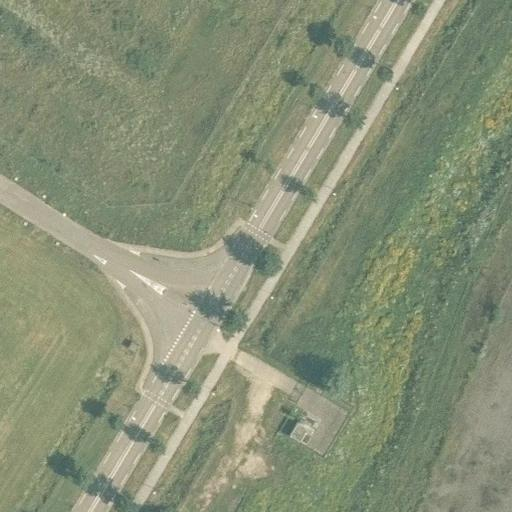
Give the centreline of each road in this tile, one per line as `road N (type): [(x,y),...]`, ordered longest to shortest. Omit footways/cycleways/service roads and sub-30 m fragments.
road 1 (tertiary): [(205,317),(398,0)]
road 2 (unclassified): [(205,317),(0,189)]
road 3 (tertiary): [(87,511),(205,317)]
